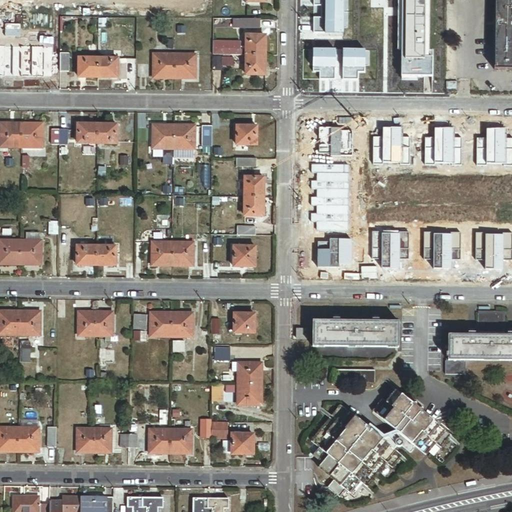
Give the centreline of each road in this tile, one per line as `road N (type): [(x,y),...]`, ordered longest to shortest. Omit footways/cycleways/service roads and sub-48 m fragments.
road 1 (residential): [(288,104),(0,101)]
road 2 (residential): [(0,288),(285,291)]
road 3 (residential): [(283,479),(0,475)]
road 4 (residential): [(285,291),(511,293)]
road 5 (residential): [(511,106),(288,104)]
road 6 (residential): [(283,479),(285,291)]
road 7 (residential): [(285,291),(288,104)]
